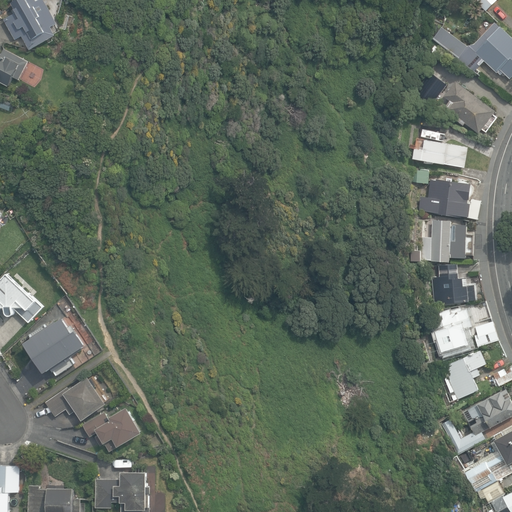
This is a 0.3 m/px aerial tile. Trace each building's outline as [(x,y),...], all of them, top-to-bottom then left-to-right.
[(23,36),(31,50),(58,35),(53,26),(59,23),(45,0),(38,0),(38,1),(37,0),(19,0),(13,3),(19,12),(6,19),(17,39),(23,36)] [(475,0),(487,11),(498,0),(475,0)] [(504,72),(511,79),(511,78),(511,36),(495,21),(476,43),(468,45),(441,27),(433,38),(476,70),(485,60),(502,74),(504,72)] [(0,80),(10,86),(15,76),(19,79),(29,61),(6,49),(3,54),(0,52),(0,80)] [(466,123),(480,133),(486,125),(490,128),(494,122),(490,119),(496,111),(457,80),(445,96),(451,100),(446,106),(449,109),(447,112),(464,125),(466,123)] [(414,158),(466,167),(469,146),(427,139),(425,150),(416,148),(414,158)] [(414,181),(430,183),(431,172),(415,170),(414,181)] [(420,210),(470,217),(472,202),(470,202),(473,182),(432,177),(430,196),(422,195),(420,210)] [(470,217),(479,218),(482,200),(473,199),(472,202),(470,217)] [(422,260),(452,261),(454,220),(433,219),(433,237),(423,236),(422,260)] [(454,258),(468,259),(468,256),(475,256),(476,235),(468,235),(468,225),(454,225),(454,258)] [(412,249),(412,260),(422,260),(422,250),(420,250),(420,247),(414,247),(415,249),(412,249)] [(435,304),(479,300),(477,283),(465,284),(464,279),(460,280),(458,263),(440,265),(441,276),(433,276),(435,304)] [(15,306),(31,322),(45,306),(10,273),(0,283),(0,306),(7,306),(8,311),(8,314),(11,315),(13,315),(15,313),(16,311),(15,306)] [(436,329),(445,357),(473,348),(469,335),(473,334),(470,327),(474,326),(468,307),(462,309),(462,308),(452,310),(451,308),(433,314),(433,313),(425,315),(430,331),(436,329)] [(53,366),(58,374),(76,362),(70,354),(85,344),(79,334),(76,336),(72,330),(70,331),(64,320),(30,341),(31,343),(31,346),(31,349),(34,356),(38,361),(43,365),(46,367),(48,369),(53,366)] [(476,335),(479,345),(499,338),(493,321),(476,326),(478,334),(476,335)] [(441,368),(455,400),(479,389),(474,377),(481,374),(478,367),(488,363),(482,350),(441,368)] [(494,373),(500,385),(511,378),(511,366),(511,364),(494,373)] [(78,410),(85,419),(109,402),(90,376),(71,389),(69,386),(47,401),(57,415),(68,408),(72,414),(78,410)] [(448,437),(457,454),(487,438),(483,431),(511,415),(511,397),(507,388),(464,411),(474,431),(461,438),(451,419),(443,423),(450,436),(448,437)] [(100,432),(111,450),(144,431),(129,406),(110,417),(106,411),(84,424),(92,436),(100,432)] [(482,489),(499,480),(511,472),(511,425),(494,435),(497,440),(492,443),(496,451),(480,460),(482,463),(466,472),(477,492),(482,489)] [(0,511),(10,511),(11,492),(6,491),(6,490),(20,490),(20,465),(0,465),(0,511)] [(122,511),(151,511),(152,506),(150,506),(150,494),(152,494),(152,486),(148,486),(148,471),(124,470),(123,478),(97,478),(97,507),(113,507),(113,501),(123,501),(122,511)] [(504,489),(499,480),(482,489),(487,498),(504,489)] [(76,498),(76,487),(66,487),(66,484),(49,484),(49,488),(41,487),(41,485),(30,485),(29,511),(81,511),(82,498),(76,498)]
